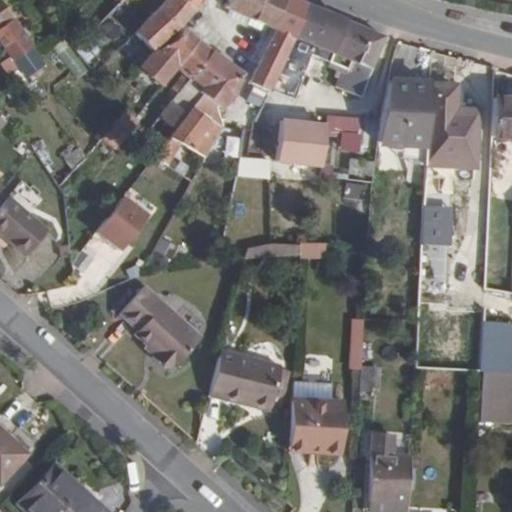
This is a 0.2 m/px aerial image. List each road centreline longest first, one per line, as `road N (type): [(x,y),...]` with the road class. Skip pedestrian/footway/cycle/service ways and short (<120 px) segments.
road 1 (residential): [(0,313),(167,463)]
road 2 (tertiary): [(354,0),(511,48)]
